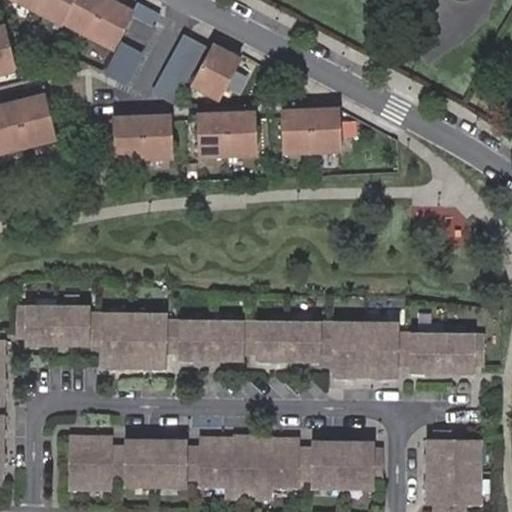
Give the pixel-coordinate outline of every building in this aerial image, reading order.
[(22,0),(63,21),(64,19),(116,46),(133,12),(110,0),(22,0)] [(152,25),(158,14),(137,3),(133,12),(131,15),(152,25)] [(2,24),(0,24),(0,70),(13,67),(2,24)] [(175,104),(206,45),(183,33),(152,91),(175,104)] [(121,41),(104,73),(126,86),(144,53),(121,41)] [(192,85),(220,99),(241,60),(212,46),(192,85)] [(0,148),(55,135),(45,94),(0,105),(0,148)] [(281,112),(282,149),(341,146),(341,137),(340,121),(339,109),(281,112)] [(196,114),(198,151),(256,149),(255,112),(196,114)] [(112,118),(114,155),(172,153),(171,116),(112,118)] [(355,121),(340,121),(341,137),(356,136),(355,121)] [(483,362),(483,332),(397,333),(397,322),(165,321),(166,314),(89,314),(89,307),(19,306),(18,336),(27,335),(27,342),(104,343),(104,365),(165,366),(165,350),(181,350),(181,357),(242,358),(242,351),(258,351),(258,357),(319,358),(319,351),(335,351),(336,373),(397,374),(397,363),(413,363),(413,369),(474,369),(474,362),(483,362)] [(480,501),(480,440),(465,440),(465,431),(436,431),(436,439),(429,440),(428,501),(435,501),(435,509),(465,510),(465,501),(480,501)] [(112,448),(112,438),(72,438),(71,487),(111,487),(112,475),(127,476),(127,483),(184,484),(184,476),(200,476),(201,483),(227,484),(227,496),(272,496),(272,484),(298,484),(298,477),(314,477),(314,485),(373,486),(373,478),(381,478),(382,448),(373,448),(373,442),(314,442),(314,448),(298,448),(298,441),(266,441),(266,436),(233,436),(233,441),(202,441),(203,448),(186,448),(187,442),(127,441),(127,448),(112,448)]
